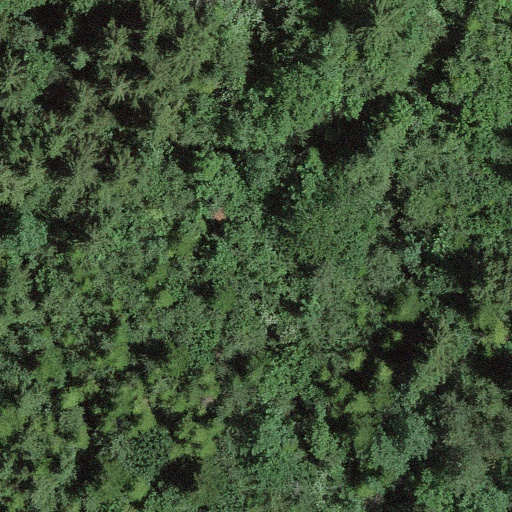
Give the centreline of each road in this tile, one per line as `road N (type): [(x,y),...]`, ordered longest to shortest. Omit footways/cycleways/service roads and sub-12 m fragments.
road 1 (track): [(0,107),(198,140),(315,128),(435,79)]
road 2 (track): [(328,511),(309,466),(295,374),(262,254),(198,140)]
